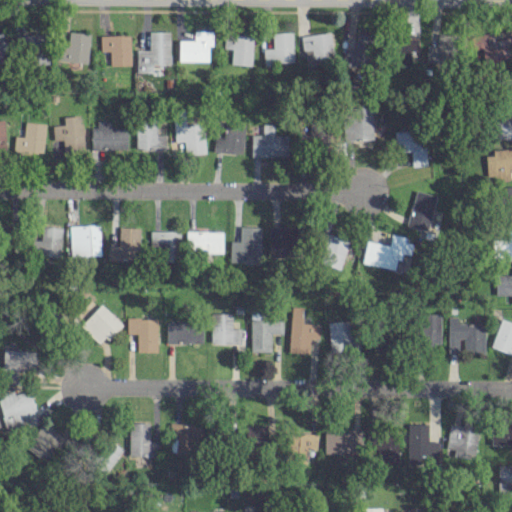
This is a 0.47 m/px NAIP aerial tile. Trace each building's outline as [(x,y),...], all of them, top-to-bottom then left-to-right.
[(169,30),(149,30),(149,49),(135,49),(135,72),(146,72),(146,64),(169,64),(169,30)] [(193,40),(178,39),(178,60),(210,60),(210,30),(193,30),(193,40)] [(271,32),(272,47),(262,48),(263,63),(292,62),(291,31),(271,32)] [(88,32),(68,32),(67,45),(57,45),(56,61),(87,62),(88,32)] [(332,61),(329,32),(301,34),(304,64),(332,61)] [(354,50),(342,49),(342,66),(369,67),(370,33),(355,33),(354,50)] [(15,35),(16,64),(47,63),(46,34),(15,35)] [(129,34),(99,35),(100,51),(109,50),(110,65),(130,64),(129,34)] [(251,64),(252,35),(224,34),(223,48),(231,48),(230,63),(251,64)] [(417,36),(392,35),(392,64),(409,65),(410,50),(417,50),(417,36)] [(372,138),(370,105),(342,106),(344,139),(372,138)] [(511,138),(511,107),(492,107),(490,138),(511,138)] [(83,153),(81,115),(63,116),(63,124),(52,124),(53,140),(63,139),(64,154),(83,153)] [(173,141),(184,140),(184,154),(205,153),(204,123),(185,123),(185,116),(172,116),(173,141)] [(12,150),(41,154),(45,123),(25,120),(22,136),(14,135),(12,150)] [(90,150),(126,149),(126,127),(109,127),(109,120),(96,120),(96,126),(90,127),(90,150)] [(164,134),(156,134),(155,120),(135,121),(135,149),(164,149),(164,134)] [(243,153),(243,123),(223,122),(223,137),(213,136),(212,152),(243,153)] [(329,147),(327,122),(308,123),(309,148),(329,147)] [(250,134),(250,156),(288,156),(288,135),(273,135),(273,123),(261,124),(261,134),(250,134)] [(394,130),(395,151),(410,151),(411,166),(425,165),(423,129),(394,130)] [(485,155),(486,179),(509,179),(508,168),(511,167),(511,147),(492,148),(492,154),(485,155)] [(511,185),(498,185),(498,223),(511,222),(511,185)] [(407,226),(428,229),(434,194),(413,190),(407,226)] [(62,226),(42,224),(40,240),(31,239),(30,253),(59,256),(62,226)] [(99,254),(98,224),(69,225),(70,255),(99,254)] [(229,261),(240,261),(240,255),(259,256),(260,226),(239,225),(238,240),(229,240),(229,261)] [(107,245),(107,260),(138,261),(138,227),(118,226),(117,245),(107,245)] [(269,250),(294,249),(294,226),(268,226),(269,250)] [(511,229),(490,230),(491,260),(511,259),(511,229)] [(177,261),(178,230),(149,230),(149,249),(157,249),(157,260),(177,261)] [(221,252),(222,230),(186,230),(186,251),(221,252)] [(346,236),(321,233),(316,265),(341,268),(346,236)] [(361,262),(395,269),(399,251),(410,253),(412,239),(390,235),(388,245),(366,240),(361,262)] [(511,303),(511,273),(494,274),(494,294),(511,294),(511,304),(511,303)] [(99,344),(120,322),(100,303),(79,325),(99,344)] [(287,351),(308,352),(309,337),(318,338),(319,323),(301,322),(302,306),(290,306),(287,351)] [(231,312),(210,312),(211,343),(240,343),(240,328),(231,328),(231,312)] [(440,343),(439,313),(418,313),(419,343),(440,343)] [(249,351),(270,351),(270,333),(281,333),(282,315),(250,314),(249,351)] [(447,352),(457,352),(457,338),(463,338),(463,353),(484,353),(484,322),(457,323),(457,316),(447,316),(447,352)] [(136,351),(156,351),(157,318),(126,317),(126,333),(136,333),(136,351)] [(510,352),(511,344),(511,322),(497,319),(491,348),(510,352)] [(359,338),(349,339),(348,320),(327,321),(329,351),(360,350),(359,338)] [(165,343),(201,342),(201,321),(165,321),(165,343)] [(2,370),(37,370),(38,350),(2,349),(2,370)] [(0,395),(0,411),(6,431),(38,421),(28,390),(12,395),(11,392),(0,395)] [(24,446),(43,460),(61,434),(42,421),(24,446)] [(128,454),(158,455),(158,440),(148,440),(149,422),(128,421),(128,454)] [(168,451),(197,452),(198,423),(169,423),(168,451)] [(427,423),(406,423),(407,464),(438,463),(437,440),(427,441),(427,423)] [(245,424),(246,446),(266,445),(265,424),(245,424)] [(452,449),(452,455),(474,458),(478,428),(448,424),(445,448),(452,449)] [(511,444),(511,424),(490,424),(490,444),(511,444)] [(317,433),(286,429),(284,455),(305,457),(306,448),(316,449),(317,433)] [(323,453),(359,454),(359,431),(324,431),(323,453)] [(397,461),(396,432),(367,433),(367,448),(376,448),(377,462),(397,461)] [(121,448),(111,441),(95,466),(105,473),(121,448)] [(497,464),(497,497),(511,497),(511,485),(511,461),(511,464),(497,464)]
